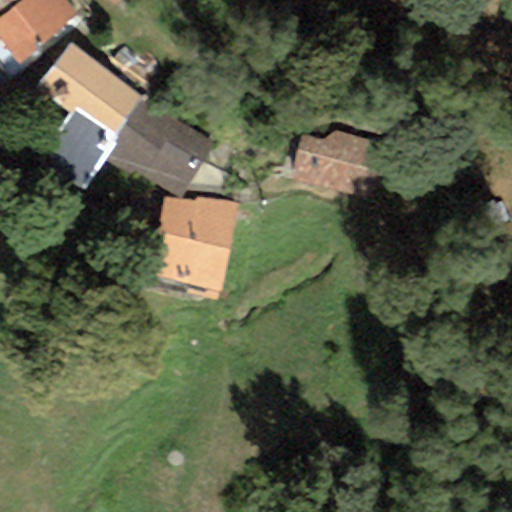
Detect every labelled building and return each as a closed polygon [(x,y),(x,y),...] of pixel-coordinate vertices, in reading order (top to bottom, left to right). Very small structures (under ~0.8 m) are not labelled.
[(67,0),(0,0),(0,37),(18,60),(77,13),(67,0)] [(147,97),(63,43),(1,139),(84,193),(101,167),(147,97)] [(208,144),(147,97),(101,167),(164,192),(179,198),(208,144)] [(302,129),(289,178),(370,198),(383,150),(302,129)] [(238,205),(164,192),(144,283),(220,297),(238,205)]
